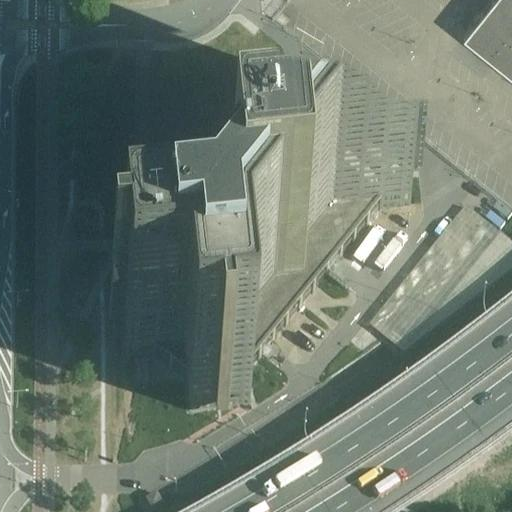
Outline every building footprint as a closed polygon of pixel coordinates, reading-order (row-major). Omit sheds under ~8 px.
[(511,0),(490,0),(463,35),(511,74),(511,0)] [(262,358),(380,210),(410,206),(404,145),(373,148),(344,124),(343,124),(340,94),(279,101),(282,131),(229,196),(227,196),(227,197),(223,198),(219,200),(214,203),(213,203),(211,202),(208,202),(207,203),(205,203),(204,204),(202,206),(201,207),(201,209),(200,210),(200,212),(200,213),(201,216),(200,217),(203,220),(202,224),(201,229),(200,229),(201,232),(190,244),(148,297),(118,300),(125,362),(155,358),(155,359),(185,383),(189,413),(250,406),(247,376),(262,358)] [(403,356),(511,270),(511,246),(465,209),(368,329),(403,356)] [(361,354),(375,336),(367,330),(353,348),(361,354)] [(157,511),(163,509),(156,497),(144,504),(149,511),(157,511)]
